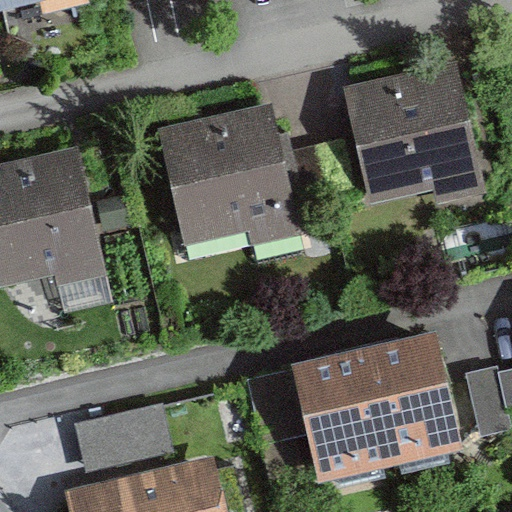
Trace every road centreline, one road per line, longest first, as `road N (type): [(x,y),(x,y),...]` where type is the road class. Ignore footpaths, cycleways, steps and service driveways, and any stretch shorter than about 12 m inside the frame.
road 1 (unknown): [(0,392),(511,282)]
road 2 (unknown): [(0,137),(468,12)]
